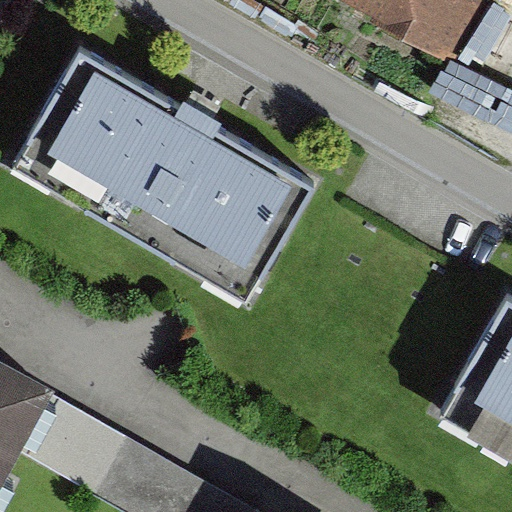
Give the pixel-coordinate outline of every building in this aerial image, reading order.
[(484,0),(363,0),(373,5),(370,11),(455,55),(484,0)] [(248,298),(316,181),(81,44),(13,161),(248,298)] [(511,450),(511,292),(510,292),(441,409),(511,450)] [(0,464),(56,362),(0,331),(0,464)] [(149,511),(257,511),(260,507),(61,393),(29,453),(79,481),(97,482),(149,511)] [(300,511),(267,494),(260,507),(257,511),(300,511)]
